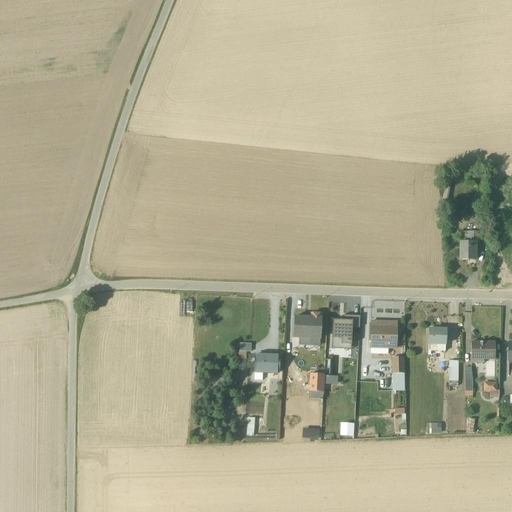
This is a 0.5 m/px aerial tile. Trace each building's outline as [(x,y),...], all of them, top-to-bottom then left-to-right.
[(459,244),(459,261),(474,261),(474,245),(478,245),(478,233),(465,233),(465,243),(459,244)] [(305,319),(293,318),(292,339),(298,339),(298,346),(319,347),(320,315),(310,315),(310,319),(305,319)] [(332,321),(330,349),(350,350),(351,329),(358,329),(359,317),(352,317),(342,316),(342,322),(332,321)] [(370,323),(369,350),(395,350),(395,324),(370,323)] [(428,330),(427,352),(444,353),(445,331),(428,330)] [(237,372),(244,372),(244,361),(245,361),(245,353),(248,353),(248,348),(246,348),(246,343),(240,343),(240,347),(238,347),(237,372)] [(493,362),(494,344),(470,343),(470,365),(482,365),(482,362),(493,362)] [(253,374),(253,381),(261,381),(261,375),(278,375),(279,356),(253,355),(253,374)] [(391,359),(391,392),(403,392),(403,358),(391,359)] [(448,387),(456,387),(457,382),(457,362),(448,362),(447,382),(448,382),(448,387)] [(482,384),(482,393),(496,393),(496,384),(482,384)] [(284,387),(283,399),(294,399),(294,388),(284,387)] [(499,403),(501,408),(505,408),(508,403),(506,399),(501,399),(499,403)] [(475,414),(469,413),(466,426),(472,427),(475,414)] [(247,419),(245,437),(253,437),(254,419),(247,419)] [(439,425),(426,425),(426,434),(440,434),(439,425)]
